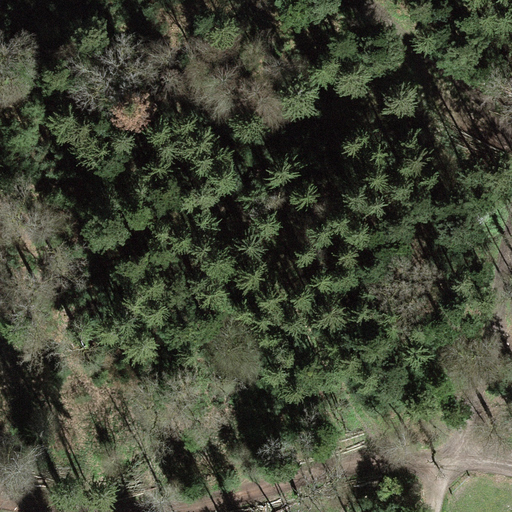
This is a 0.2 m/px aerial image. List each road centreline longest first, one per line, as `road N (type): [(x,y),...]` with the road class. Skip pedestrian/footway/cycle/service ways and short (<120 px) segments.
road 1 (track): [(118,511),(452,461)]
road 2 (track): [(452,461),(511,209)]
